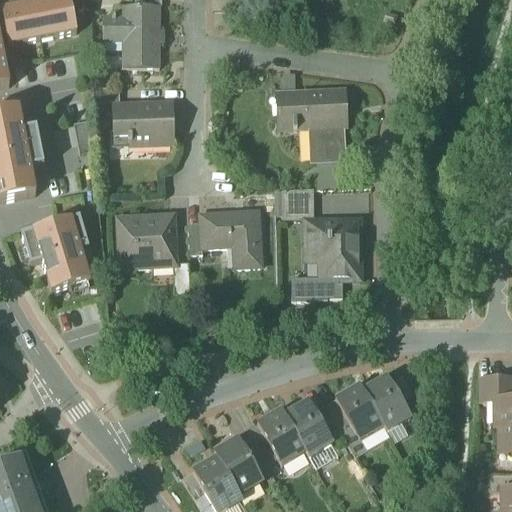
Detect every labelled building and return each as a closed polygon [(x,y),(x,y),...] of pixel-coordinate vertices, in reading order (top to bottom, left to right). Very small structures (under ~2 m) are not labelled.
[(0,12),(0,94),(18,91),(10,52),(83,37),(75,0),(62,0),(0,13),(0,12)] [(161,0),(135,0),(135,11),(157,11),(157,5),(161,5),(161,0)] [(385,0),(326,0),(317,22),(369,43),(385,0)] [(135,11),(123,11),(123,21),(115,21),(115,20),(112,20),(112,21),(103,21),(103,47),(122,47),(123,73),(159,73),(159,72),(158,72),(157,47),(159,47),(159,11),(157,11),(135,11)] [(119,92),(93,93),(93,107),(120,106),(119,92)] [(338,97),(326,97),(326,96),(308,97),(307,98),(284,99),(284,98),(278,98),(280,134),(293,133),(293,135),(310,134),(310,149),(316,149),(342,148),(344,148),(343,134),(345,134),(343,110),(339,110),(338,97)] [(171,109),(114,111),(115,142),(128,142),(128,150),(172,149),(171,109)] [(25,114),(0,119),(0,210),(45,200),(25,114)] [(342,148),(316,149),(317,165),(311,166),(311,167),(344,166),(344,164),(343,164),(342,148)] [(308,194),(282,196),(282,221),(308,221),(308,194)] [(258,217),(199,220),(199,227),(201,253),(202,253),(238,251),(240,272),(234,273),(234,274),(261,272),(258,217)] [(172,221),(118,224),(120,272),(173,270),(173,268),(175,268),(173,237),(170,237),(170,223),(173,223),(172,221)] [(79,222),(21,239),(31,270),(42,266),(51,297),(90,285),(80,255),(88,252),(79,222)] [(199,227),(188,228),(189,260),(203,259),(202,253),(201,253),(199,227)] [(359,227),(306,227),(306,245),(308,245),(321,245),(321,283),(321,285),(338,285),(359,285),(359,227)] [(175,268),(173,268),(173,270),(174,300),(190,300),(188,268),(175,268)] [(411,279),(404,280),(405,292),(413,292),(411,279)] [(321,283),(291,283),(291,307),(311,307),(311,305),(327,305),(327,303),(342,303),(342,290),(338,290),(338,285),(321,285),(321,283)] [(227,334),(151,354),(157,375),(233,355),(227,334)] [(511,381),(478,382),(477,408),(496,408),(496,406),(511,406),(511,381)] [(411,423),(386,382),(385,383),(364,396),(363,395),(362,396),(383,432),(386,437),(387,437),(387,436),(409,424),(411,423)] [(358,392),(336,404),(335,405),(351,433),(359,446),(360,445),(382,433),(383,432),(362,396),(359,391),(358,391),(358,392)] [(351,433),(335,405),(325,411),(341,439),(351,433)] [(315,417),(308,406),(307,407),(285,420),(284,420),(306,457),(309,462),(310,462),(310,461),(331,449),(333,448),(331,445),(315,417)] [(511,406),(496,406),(496,408),(496,432),(495,432),(495,434),(499,434),(500,459),(511,458),(511,406)] [(341,439),(325,411),(315,417),(331,445),(341,439)] [(284,420),(281,415),(280,416),(280,417),(258,429),(257,430),(277,464),(282,472),(283,471),(283,470),(304,458),(306,457),(284,420)] [(277,464),(257,430),(247,436),(251,443),(267,470),(277,464)] [(267,470),(251,443),(241,449),(257,476),(267,470)] [(241,449),(238,444),(237,445),(215,458),(215,457),(214,458),(217,464),(238,500),(261,487),(263,487),(257,476),(241,449)] [(44,511),(26,459),(7,465),(8,467),(20,463),(37,511),(44,511)] [(0,469),(0,511),(37,511),(20,463),(8,467),(0,469)] [(238,500),(217,464),(194,477),(192,477),(193,478),(206,500),(212,511),(229,511),(240,506),(240,507),(241,506),(238,500)] [(206,500),(193,478),(181,484),(196,506),(206,500)] [(511,479),(490,480),(491,497),(503,497),(503,496),(511,495),(511,479)] [(511,511),(511,495),(503,496),(503,497),(502,511),(511,511)]
